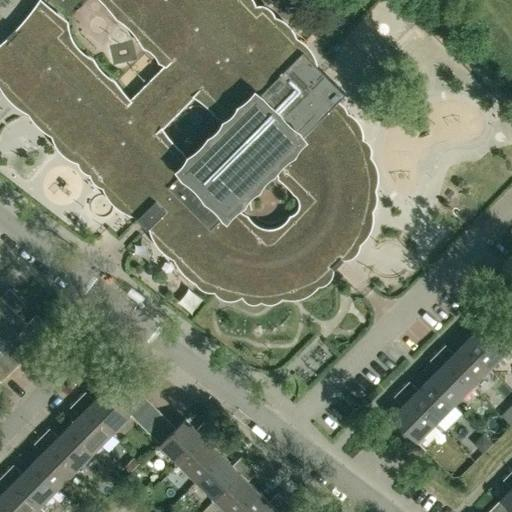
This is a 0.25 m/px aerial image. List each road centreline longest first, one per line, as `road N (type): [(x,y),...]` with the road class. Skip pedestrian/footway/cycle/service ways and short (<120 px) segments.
road 1 (residential): [(390,511),(126,310)]
road 2 (residential): [(0,438),(126,310)]
road 3 (residential): [(126,310),(0,216)]
